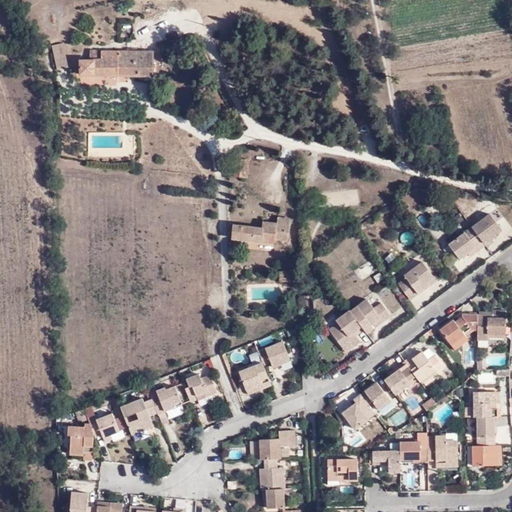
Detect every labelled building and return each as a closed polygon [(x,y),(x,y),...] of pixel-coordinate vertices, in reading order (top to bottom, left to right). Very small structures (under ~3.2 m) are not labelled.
[(153,77),(153,52),(91,52),(90,61),(81,61),(81,75),(95,75),(95,77),(153,77)] [(67,61),(55,61),(57,70),(68,67),(67,61)] [(248,161),(234,160),(233,176),(247,177),(248,161)] [(289,222),(277,221),(277,224),(263,222),(264,211),(236,208),(232,238),(274,243),(274,239),(287,240),(289,222)] [(486,245),(487,248),(494,242),(491,239),(502,231),(490,215),(473,228),(486,245)] [(486,245),(473,228),(449,246),(460,260),(468,254),(475,248),(478,252),(486,245)] [(475,248),(468,254),(470,257),(478,252),(475,248)] [(425,284),(434,278),(423,262),(405,275),(407,277),(399,283),(411,300),(428,288),(425,284)] [(296,272),(281,272),(281,282),(296,282),(296,272)] [(437,282),(434,278),(425,284),(428,288),(437,282)] [(364,329),(366,333),(373,328),(371,324),(381,318),(383,321),(390,315),(381,303),(374,308),(367,298),(350,310),(361,326),(364,329)] [(350,310),(336,319),(338,322),(329,328),(342,346),(349,341),(352,346),(361,340),(356,334),(354,331),(361,326),(350,310)] [(479,330),(479,341),(490,341),(490,337),(507,338),(508,312),(494,311),(494,313),(494,316),(480,316),(479,330)] [(479,330),(480,316),(464,315),(465,318),(466,321),(460,326),(458,323),(456,321),(442,331),(454,347),(467,336),(467,335),(465,333),(472,328),(474,330),(479,330)] [(371,324),(373,328),(383,321),(381,318),(371,324)] [(356,334),(364,329),(361,326),(354,331),(356,334)] [(429,332),(424,335),(427,340),(433,336),(429,332)] [(467,336),(454,347),(457,351),(471,341),(467,336)] [(258,351),(262,362),(264,366),(271,363),(273,368),(282,364),(290,361),(283,341),(261,350),(258,351)] [(349,341),(342,346),(345,351),(352,346),(349,341)] [(421,350),(412,357),(413,359),(423,352),(421,350)] [(412,357),(405,362),(409,367),(416,376),(418,379),(420,382),(436,370),(436,371),(443,366),(436,357),(429,361),(423,352),(413,359),(412,357)] [(222,354),(229,374),(231,373),(224,353),(222,354)] [(290,361),(282,364),(284,370),(292,366),(290,361)] [(248,395),(271,386),(264,366),(262,362),(239,372),(248,395)] [(389,373),(391,376),(401,370),(403,372),(409,367),(405,362),(389,373)] [(391,376),(385,381),(395,395),(411,384),(408,381),(416,376),(409,367),(403,372),(401,370),(391,376)] [(438,373),(436,371),(436,370),(420,382),(422,385),(438,373)] [(186,376),(181,379),(183,382),(190,401),(190,402),(197,399),(196,396),(204,393),(205,397),(216,392),(209,375),(200,379),(198,374),(187,378),(186,376)] [(408,381),(411,384),(418,379),(416,376),(408,381)] [(190,401),(183,382),(175,386),(182,404),(190,401)] [(378,383),(361,395),(372,409),(376,406),(379,411),(391,402),(378,383)] [(157,412),(158,415),(165,412),(164,410),(182,404),(175,386),(166,389),(165,387),(157,390),(158,395),(151,397),(152,398),(157,412)] [(495,418),(498,417),(498,410),(497,410),(493,410),(493,405),(493,393),(493,392),(474,393),(474,407),(474,418),(478,418),(495,418)] [(372,409),(361,395),(355,400),(357,404),(352,407),(354,409),(351,412),(349,409),(344,413),(356,430),(362,425),(376,415),(372,409)] [(143,397),(121,406),(131,433),(153,424),(150,415),(157,412),(152,398),(149,400),(144,402),(143,397)] [(474,407),(465,407),(465,418),(474,418),(474,407)] [(95,414),(88,417),(89,421),(94,433),(95,436),(103,433),(104,436),(111,434),(119,430),(115,420),(113,412),(97,418),(95,414)] [(364,429),(378,418),(376,415),(362,425),(364,429)] [(120,418),(115,420),(119,430),(125,428),(120,418)] [(495,446),(495,418),(478,418),(478,446),(495,446)] [(94,433),(89,421),(86,421),(85,426),(69,424),(69,433),(71,433),(70,452),(84,453),(84,450),(92,450),(94,433)] [(266,459),(278,458),(282,458),(281,446),(296,446),(295,430),(279,431),(279,439),(261,440),(262,459),(266,459)] [(113,440),(111,434),(104,436),(106,443),(113,440)] [(446,436),(427,437),(427,446),(427,459),(435,459),(445,459),(445,463),(457,462),(457,442),(445,441),(446,436)] [(420,442),(400,442),(400,443),(400,459),(413,459),(420,459),(420,462),(427,462),(427,459),(427,446),(420,447),(420,442)] [(388,471),(400,471),(400,459),(400,443),(391,444),(391,451),(372,451),(372,463),(379,463),(379,460),(387,460),(388,463),(388,471)] [(501,454),(501,446),(495,446),(478,446),(473,446),(473,466),(499,466),(498,454),(501,454)] [(284,488),(285,488),(285,467),(278,468),(278,458),(266,459),(266,468),(261,468),(262,489),(264,489),(268,489),(284,488)] [(348,476),(348,479),(357,479),(357,458),(327,458),(327,476),(348,476)] [(285,507),(284,488),(268,489),(268,499),(268,507),(285,507)] [(90,493),(73,492),(70,511),(91,511),(91,506),(89,506),(90,493)] [(122,511),(123,504),(111,503),(111,507),(98,506),(97,511),(122,511)]
